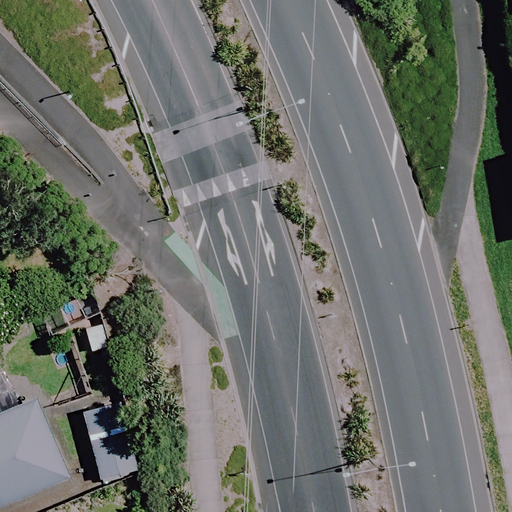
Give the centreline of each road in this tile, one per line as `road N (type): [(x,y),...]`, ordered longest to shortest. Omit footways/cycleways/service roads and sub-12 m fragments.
road 1 (primary): [(312,511),(242,232),(192,87),(150,0)]
road 2 (primary): [(286,0),(356,140),(387,234),(436,511)]
